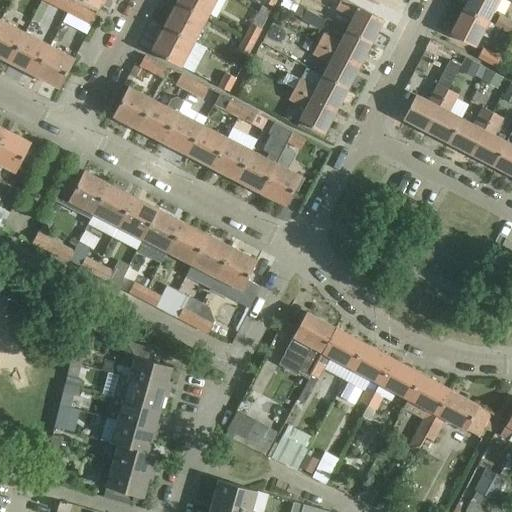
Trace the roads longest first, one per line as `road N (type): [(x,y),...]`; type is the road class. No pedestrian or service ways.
road 1 (residential): [(177,511),(227,382),(298,246)]
road 2 (residential): [(298,246),(73,127)]
road 3 (residential): [(511,366),(446,356),(405,339),(365,315),(298,246)]
road 4 (residential): [(511,212),(357,133)]
road 5 (residential): [(357,133),(428,0)]
road 6 (residential): [(73,127),(139,0)]
road 7 (residential): [(298,246),(357,133)]
